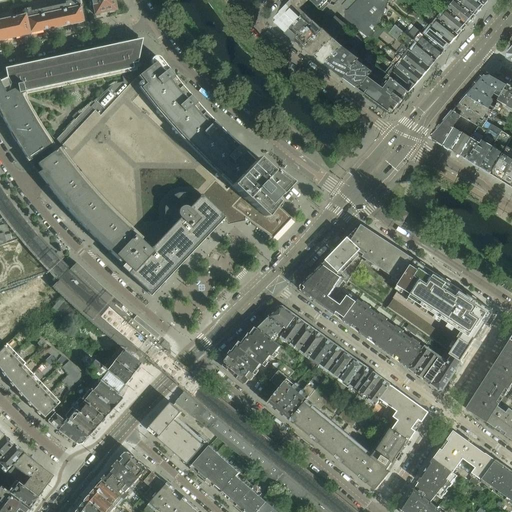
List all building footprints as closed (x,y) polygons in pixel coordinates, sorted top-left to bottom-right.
[(84,23),(81,6),(80,6),(78,0),(75,0),(65,2),(65,4),(31,12),(30,8),(24,9),(25,13),(24,13),(29,34),(84,23)] [(91,0),(89,1),(90,6),(92,5),(94,15),(107,12),(109,14),(113,13),(114,11),(116,11),(113,0),(91,0)] [(291,0),(287,5),(300,17),(305,13),(300,9),(308,0),(291,0)] [(321,9),(329,0),(310,0),(314,3),(310,8),(316,14),(321,9)] [(355,0),(346,0),(340,7),(345,11),(355,0)] [(385,8),(386,5),(388,0),(358,0),(346,13),(347,18),(370,38),(377,30),(381,20),(384,22),(391,13),(385,8)] [(475,15),(455,0),(453,0),(446,9),(467,25),(475,15)] [(484,5),(477,0),(455,0),(475,15),(478,12),(479,13),(482,10),(481,9),(484,5)] [(300,17),(287,5),(274,19),(274,21),(275,22),(286,32),(300,17)] [(390,9),(399,15),(402,11),(393,5),(390,9)] [(467,25),(446,9),(445,8),(441,11),(444,14),(439,19),(458,35),(467,25)] [(450,43),(430,26),(412,12),(405,20),(420,32),(425,36),(443,51),(450,43)] [(0,40),(29,34),(24,13),(14,16),(15,18),(0,21),(0,40)] [(305,13),(300,17),(286,32),(290,36),(290,38),(292,40),(294,40),(295,41),(313,21),(305,13)] [(346,25),(335,16),(332,20),(325,13),(322,16),(325,20),(328,23),(332,26),(334,24),(341,30),(346,25)] [(439,19),(437,17),(430,26),(450,43),(451,43),(452,41),(454,41),(457,38),(457,36),(458,35),(439,19)] [(313,21),(295,41),(299,44),(299,46),(302,48),(303,48),(304,48),(322,29),(313,21)] [(418,44),(413,40),(396,26),(389,33),(408,50),(409,51),(430,67),(436,59),(418,44)] [(322,29),(304,48),(309,51),(309,53),(311,55),(313,55),(314,56),(332,38),(323,29),(322,29)] [(425,36),(420,32),(413,40),(418,44),(436,59),(437,59),(444,51),(443,51),(425,36)] [(325,63),(342,46),(332,38),(314,56),(319,59),(318,60),(323,64),(324,63),(325,63)] [(0,113),(2,117),(6,125),(16,141),(21,149),(29,161),(52,146),(51,146),(48,141),(47,141),(43,135),(39,129),(40,129),(34,118),(33,118),(26,106),(27,106),(23,100),(21,101),(19,96),(24,93),(24,92),(30,91),(30,90),(44,87),(44,88),(56,85),(69,82),(70,82),(82,80),(82,79),(95,76),(95,77),(108,74),(107,74),(121,71),(124,82),(124,83),(135,81),(156,64),(155,63),(159,61),(160,61),(160,60),(168,69),(161,60),(158,57),(155,57),(154,57),(152,59),(147,54),(140,49),(142,39),(5,68),(7,78),(0,81),(0,113)] [(359,58),(352,54),(342,46),(325,63),(335,72),(335,73),(340,76),(340,75),(344,78),(358,60),(359,58)] [(430,67),(409,51),(408,50),(401,58),(423,76),(430,67)] [(423,76),(401,58),(394,67),(397,68),(416,84),(423,76)] [(359,89),(372,71),(375,67),(365,59),(362,63),(358,60),(344,78),(351,83),(350,84),(355,88),(356,87),(359,89)] [(290,184),(272,170),(270,172),(256,159),(254,161),(229,137),(189,95),(182,86),(168,69),(160,60),(160,61),(159,61),(155,63),(156,64),(135,81),(124,83),(124,82),(113,84),(88,106),(51,146),(52,146),(29,161),(47,185),(67,210),(88,232),(94,238),(98,242),(120,263),(121,261),(131,270),(127,274),(151,296),(152,296),(170,277),(225,218),(225,217),(224,217),(223,216),(227,211),(231,208),(240,214),(243,217),(273,238),(291,219),(276,204),(277,203),(272,199),(276,195),(278,197),(290,184)] [(416,84),(397,68),(394,67),(394,66),(387,60),(380,69),(391,78),(409,92),(411,89),(412,90),(415,87),(414,86),(416,84)] [(409,92),(391,78),(380,69),(376,66),(375,67),(372,71),(359,89),(388,111),(392,111),(407,91),(408,93),(409,92)] [(485,74),(473,88),(497,103),(498,101),(507,85),(488,74),(486,74),(485,74)] [(511,97),(511,87),(507,85),(498,101),(507,106),(511,97)] [(473,88),(466,95),(493,111),(497,103),(473,88)] [(466,95),(460,103),(487,120),(493,111),(466,95)] [(487,120),(460,103),(453,111),(461,116),(469,121),(478,126),(482,129),(482,128),(487,131),(491,126),(491,125),(486,121),(487,120)] [(432,137),(433,139),(443,145),(454,126),(455,124),(457,123),(461,116),(453,111),(432,135),(432,137)] [(454,126),(443,145),(444,148),(448,150),(451,150),(469,121),(461,116),(457,123),(455,124),(454,126)] [(471,138),(473,135),(478,126),(469,121),(451,150),(460,155),(471,138)] [(479,167),(501,132),(491,126),(487,131),(482,140),(479,144),(469,161),(479,167)] [(482,140),(487,131),(482,128),(482,129),(478,126),(473,135),(482,140)] [(490,174),(503,153),(507,146),(511,138),(509,136),(501,132),(479,167),(490,174)] [(469,161),(479,144),(482,140),(473,135),(471,138),(460,155),(469,161)] [(511,149),(507,146),(503,153),(490,174),(511,187),(511,149)] [(15,210),(6,198),(5,197),(0,200),(0,211),(5,218),(15,210)] [(244,220),(243,217),(240,214),(231,208),(223,216),(224,217),(225,217),(225,218),(226,223),(244,220)] [(398,208),(393,216),(403,222),(408,214),(398,208)] [(25,223),(15,210),(5,218),(15,231),(15,232),(25,223)] [(0,245),(16,240),(3,223),(0,223),(0,245)] [(34,234),(26,224),(25,223),(15,232),(24,242),(34,234)] [(415,260),(390,243),(362,225),(358,229),(327,261),(324,265),(342,278),(348,283),(364,258),(401,282),(401,281),(403,282),(417,261),(415,260)] [(44,245),(34,234),(24,242),(35,254),(44,245)] [(66,269),(58,260),(47,249),(44,245),(35,254),(57,277),(66,269)] [(401,282),(399,286),(400,288),(401,288),(407,292),(412,295),(410,298),(411,299),(416,302),(424,307),(429,311),(437,316),(442,319),(450,324),(455,328),(462,332),(459,338),(460,339),(451,354),(450,355),(452,356),(462,362),(463,362),(462,361),(472,346),(476,341),(477,339),(479,336),(483,330),(493,315),(493,314),(493,313),(493,311),(492,310),(491,309),(477,300),(473,297),(465,292),(460,289),(439,275),(434,272),(426,266),(421,263),(417,261),(403,282),(401,281),(401,282)] [(137,317),(125,307),(100,285),(76,263),(68,271),(66,269),(57,277),(59,280),(59,289),(65,295),(68,298),(71,300),(82,310),(96,322),(118,340),(121,337),(131,325),(137,317)] [(330,297),(342,278),(324,265),(323,264),(301,286),(301,290),(323,306),(329,297),(330,297)] [(344,321),(357,302),(359,300),(355,297),(353,300),(349,296),(344,302),(335,315),(344,321)] [(335,315),(344,302),(339,298),(336,302),(331,298),(330,297),(329,297),(323,306),(335,315)] [(77,313),(60,299),(52,309),(69,323),(75,315),(77,313)] [(352,327),(368,305),(364,302),(361,305),(357,302),(344,321),(352,327)] [(368,305),(352,327),(360,333),(373,314),(369,311),(371,307),(368,305)] [(270,317),(284,328),(287,330),(297,316),(284,307),(280,307),(270,317)] [(373,314),(360,333),(368,339),(384,317),(380,313),(377,317),(373,314)] [(297,316),(287,330),(283,335),(288,339),(286,342),(291,345),(306,323),(297,316)] [(157,349),(164,340),(137,317),(131,325),(121,337),(118,340),(145,362),(149,357),(156,364),(164,355),(157,349)] [(270,317),(258,329),(274,341),(284,328),(270,317)] [(384,317),(368,339),(376,345),(390,326),(385,323),(388,319),(384,317)] [(104,334),(94,327),(89,322),(82,331),(88,335),(87,337),(96,344),(104,334)] [(316,330),(306,323),(291,345),(295,348),(296,345),(302,349),(316,330)] [(390,326),(376,345),(385,351),(401,328),(397,325),(394,329),(390,326)] [(419,332),(409,325),(406,328),(416,335),(419,332)] [(25,335),(29,331),(25,327),(21,331),(25,335)] [(401,328),(385,351),(393,357),(407,338),(403,335),(405,332),(401,328)] [(282,347),(274,341),(258,329),(254,334),(253,336),(254,337),(251,340),(271,354),(274,357),(278,352),(282,347)] [(326,337),(316,330),(302,349),(308,353),(306,356),(310,359),(326,337)] [(141,364),(120,347),(104,334),(96,344),(112,356),(133,374),(141,364)] [(336,344),(326,337),(310,359),(315,362),(316,359),(322,363),(336,344)] [(244,345),(242,348),(260,363),(264,366),(268,362),(266,360),(271,354),(251,340),(249,338),(246,339),(244,342),(244,345)] [(407,338),(393,357),(401,363),(417,340),(414,338),(411,341),(407,338)] [(37,344),(41,348),(45,343),(41,340),(37,344)] [(417,340),(401,363),(409,369),(423,350),(419,347),(421,343),(417,340)] [(511,340),(502,355),(511,360),(511,340)] [(0,368),(16,353),(6,343),(0,348),(0,368)] [(345,351),(336,344),(322,363),(327,367),(326,370),(330,373),(345,351)] [(232,357),(251,371),(255,373),(258,370),(256,368),(260,363),(242,348),(239,346),(237,347),(235,350),(234,353),(235,353),(232,357)] [(417,374),(433,351),(426,346),(423,350),(409,369),(417,374)] [(47,352),(51,356),(55,351),(51,348),(47,352)] [(55,351),(51,356),(56,359),(59,355),(55,351)] [(355,358),(345,351),(330,373),(333,375),(334,373),(341,378),(355,358)] [(424,379),(441,356),(433,351),(417,374),(424,379)] [(16,353),(0,368),(0,369),(2,372),(1,373),(4,377),(5,376),(8,379),(25,363),(16,353)] [(227,363),(224,366),(246,385),(253,377),(249,374),(251,371),(232,357),(230,355),(229,355),(228,355),(227,355),(227,356),(226,356),(226,357),(225,358),(225,359),(224,360),(224,361),(225,362),(227,363)] [(511,360),(502,355),(486,380),(504,392),(506,388),(509,390),(511,385),(511,360)] [(133,374),(112,356),(103,367),(124,384),(125,384),(133,374)] [(431,384),(444,367),(448,362),(441,356),(424,379),(431,384)] [(454,374),(462,362),(452,356),(448,362),(444,367),(454,374)] [(365,365),(355,358),(341,378),(347,382),(345,384),(349,387),(365,365)] [(124,384),(103,367),(95,360),(86,369),(100,381),(116,394),(124,384)] [(62,368),(64,370),(71,364),(69,361),(62,368)] [(25,363),(8,379),(10,383),(9,383),(12,387),(13,386),(16,389),(32,374),(24,365),(26,364),(25,363)] [(71,364),(64,370),(67,373),(74,366),(71,364)] [(288,378),(294,372),(288,367),(283,364),(271,380),(281,388),(288,378)] [(375,372),(365,365),(349,387),(353,390),(356,387),(361,391),(375,372)] [(67,373),(69,375),(70,376),(71,374),(76,369),(74,366),(67,373)] [(444,367),(431,384),(440,390),(444,390),(450,381),(454,374),(444,367)] [(383,378),(375,372),(361,391),(366,394),(363,398),(367,401),(383,378)] [(32,374),(16,389),(19,392),(18,393),(21,397),(22,396),(25,399),(41,383),(32,374)] [(78,381),(74,377),(71,374),(70,376),(69,375),(67,377),(74,384),(78,381)] [(270,379),(264,374),(261,378),(268,383),(270,379)] [(74,384),(67,377),(64,379),(72,387),(74,384)] [(276,409),(296,385),(288,378),(281,388),(276,394),(269,403),(276,409)] [(392,385),(383,378),(367,401),(371,404),(374,400),(378,403),(381,399),(392,385)] [(72,387),(64,379),(62,382),(69,389),(72,387)] [(216,398),(195,380),(187,390),(176,403),(194,418),(199,413),(202,415),(207,409),(209,407),(209,406),(216,398)] [(505,405),(509,399),(502,395),(504,392),(486,380),(467,409),(488,423),(498,406),(501,402),(505,405)] [(116,394),(100,381),(94,387),(92,385),(90,389),(112,409),(122,398),(116,394)] [(41,383),(25,399),(28,402),(27,403),(30,406),(31,405),(34,408),(50,392),(41,383)] [(296,385),(276,409),(283,415),(303,391),(296,385)] [(423,423),(430,412),(392,385),(381,399),(393,408),(384,422),(388,426),(384,431),(388,434),(384,441),(403,453),(417,432),(414,429),(419,420),(423,423)] [(319,387),(312,395),(325,405),(334,413),(338,408),(329,400),(332,397),(319,387)] [(112,409),(90,389),(89,388),(86,392),(89,394),(83,400),(104,418),(112,409)] [(303,391),(283,415),(291,421),(292,420),(311,397),(303,391)] [(50,392),(34,408),(37,411),(36,412),(39,415),(40,414),(44,418),(45,417),(60,403),(50,392)] [(374,459),(318,413),(325,405),(312,395),(311,397),(292,420),(312,437),(313,435),(322,442),(320,444),(336,457),(338,455),(346,462),(344,464),(360,477),(362,475),(370,481),(369,484),(377,490),(391,473),(388,470),(393,463),(395,465),(403,453),(384,441),(376,452),(379,454),(374,459)] [(228,409),(216,398),(209,406),(209,407),(209,406),(213,410),(221,417),(222,417),(228,409)] [(104,418),(83,400),(78,406),(73,402),(71,405),(72,407),(96,427),(104,418)] [(183,413),(174,405),(172,403),(149,430),(192,467),(210,446),(178,418),(183,413)] [(214,426),(206,419),(211,412),(213,410),(209,406),(209,407),(207,409),(202,415),(199,413),(194,418),(217,437),(222,442),(227,436),(218,429),(223,422),(225,420),(225,419),(222,417),(221,417),(219,419),(214,426)] [(507,412),(498,406),(488,423),(496,429),(498,427),(507,433),(505,435),(511,440),(511,410),(510,408),(507,412)] [(96,427),(72,407),(65,416),(66,417),(87,437),(96,427)] [(241,419),(229,409),(228,409),(222,417),(225,419),(225,420),(234,428),(241,419)] [(55,412),(47,421),(57,429),(64,420),(55,412)] [(343,412),(339,417),(352,428),(356,423),(343,412)] [(87,437),(66,417),(64,420),(57,429),(58,430),(77,444),(81,444),(87,437)] [(254,430),(245,422),(241,419),(234,428),(235,428),(247,438),(254,430)] [(247,438),(235,428),(234,428),(225,420),(223,422),(218,429),(227,436),(222,442),(236,452),(247,438)] [(362,427),(358,432),(365,438),(368,435),(367,432),(362,427)] [(267,440),(259,434),(254,430),(247,438),(260,449),(267,440)] [(496,460),(487,453),(486,454),(454,431),(448,440),(450,442),(444,450),(441,449),(435,458),(455,472),(464,459),(476,468),(472,473),(475,475),(470,481),(477,486),(496,460)] [(4,434),(0,437),(0,456),(13,443),(4,434)] [(258,451),(260,449),(247,438),(236,452),(249,463),(258,451)] [(280,451),(268,441),(267,440),(260,449),(273,460),(280,451)] [(13,444),(13,443),(0,456),(0,469),(4,473),(23,453),(13,444)] [(216,488),(234,466),(210,446),(192,467),(216,488)] [(286,470),(273,460),(260,449),(258,451),(249,463),(274,484),(286,470)] [(293,462),(280,452),(280,451),(273,460),(286,470),(293,462)] [(126,452),(120,460),(140,478),(149,468),(130,452),(126,452)] [(34,462),(23,453),(4,473),(4,474),(14,481),(37,498),(53,476),(34,462)] [(455,480),(458,476),(434,458),(419,482),(430,490),(438,495),(441,497),(444,493),(446,495),(449,492),(446,490),(448,487),(451,489),(454,486),(451,483),(454,479),(455,480)] [(140,478),(120,460),(111,470),(129,486),(131,488),(140,478)] [(505,467),(497,460),(483,479),(488,483),(486,486),(490,489),(505,467)] [(306,472),(294,462),(293,462),(286,470),(299,481),(306,472)] [(234,466),(216,488),(224,494),(242,473),(234,466)] [(511,491),(511,471),(505,467),(490,489),(493,492),(496,488),(504,495),(502,498),(506,501),(511,491)] [(111,470),(103,479),(123,498),(125,499),(129,495),(125,491),(129,486),(111,470)] [(296,483),(299,481),(286,470),(274,484),(287,495),(296,483)] [(159,510),(174,494),(175,492),(153,472),(144,482),(152,488),(144,497),(151,503),(143,511),(153,511),(157,508),(159,510)] [(319,483),(306,473),(306,472),(299,481),(311,492),(319,483)] [(239,508),(257,486),(256,485),(254,487),(245,478),(246,476),(242,473),(224,494),(239,508)] [(103,479),(95,488),(116,507),(123,498),(103,479)] [(37,498),(14,481),(6,491),(29,508),(37,498)] [(302,507),(313,493),(311,492),(299,481),(296,483),(287,495),(299,505),(302,507)] [(331,494),(327,490),(319,483),(311,492),(313,493),(324,502),(331,494)] [(0,502),(13,511),(17,511),(26,511),(29,508),(6,491),(0,486),(0,502)] [(243,511),(262,511),(270,503),(269,502),(272,499),(267,495),(264,499),(258,493),(261,489),(257,486),(239,508),(243,511)] [(91,495),(88,499),(103,511),(112,511),(116,507),(95,488),(90,494),(91,495)] [(443,511),(439,508),(432,502),(415,489),(402,509),(401,511),(443,511)] [(335,511),(325,503),(324,502),(313,493),(302,507),(307,511),(335,511)] [(182,501),(174,494),(159,510),(161,511),(198,511),(184,499),(182,501)] [(341,511),(347,506),(341,501),(331,494),(324,502),(325,503),(335,511),(341,511)] [(103,511),(88,499),(86,502),(84,501),(80,507),(81,508),(85,511),(103,511)] [(13,511),(0,502),(0,511),(13,511)] [(277,511),(279,510),(270,503),(262,511),(277,511)]
